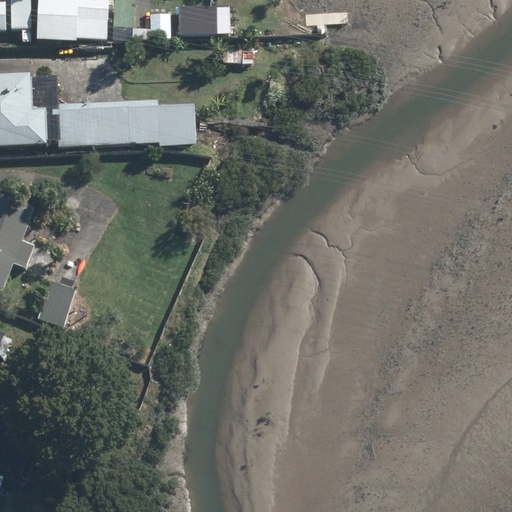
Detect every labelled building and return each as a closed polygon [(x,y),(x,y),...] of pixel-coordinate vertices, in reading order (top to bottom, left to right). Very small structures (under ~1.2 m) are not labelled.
[(31,0),(6,0),(5,32),(30,33),(31,0)] [(34,0),(33,23),(33,46),(73,48),(73,46),(102,47),(105,3),(90,2),(89,0),(34,0)] [(235,13),(175,12),(175,39),(234,40),(235,13)] [(172,18),(147,16),(145,42),(170,44),(172,18)] [(0,153),(42,152),(42,149),(57,148),(57,153),(157,149),(157,153),(193,151),(191,112),(155,113),(155,111),(55,116),(54,83),(27,85),(26,80),(0,81),(0,153)] [(0,294),(10,270),(23,275),(32,252),(19,247),(31,214),(0,202),(0,294)] [(71,295),(46,286),(33,324),(58,333),(71,295)]
